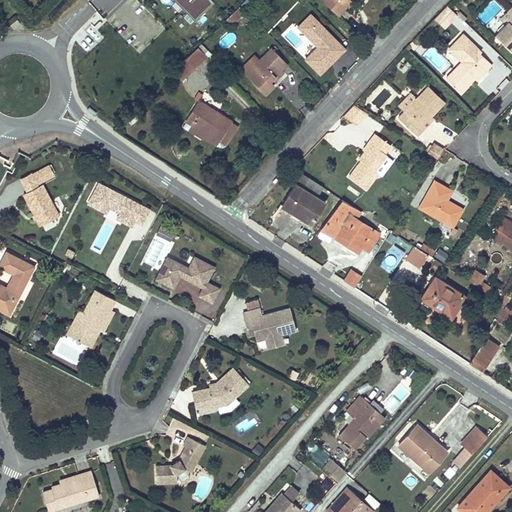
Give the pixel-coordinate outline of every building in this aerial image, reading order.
[(176,0),(196,19),(214,0),(213,0),(176,0)] [(257,0),(245,0),(241,4),(247,11),(257,0)] [(347,0),(321,0),(338,15),(350,3),(347,0)] [(457,15),(448,6),(436,19),(445,28),(457,15)] [(244,13),(238,7),(226,19),(231,25),(244,13)] [(311,12),(297,26),(317,47),(304,59),(321,76),(347,49),(311,12)] [(511,17),(495,35),(511,51),(511,50),(511,17)] [(461,63),(469,54),(473,58),(479,52),(461,36),(448,50),(461,63)] [(208,53),(200,44),(197,47),(206,55),(208,53)] [(206,55),(197,47),(177,66),(183,72),(190,65),(193,68),(204,57),(206,59),(208,57),(206,55)] [(288,64),(277,53),(271,47),(259,60),(264,65),(265,66),(267,68),(261,73),(260,72),(251,80),(265,94),(273,87),(273,83),(271,81),(282,70),(288,64)] [(485,71),(492,64),(479,52),(473,58),(469,54),(461,63),(446,78),(461,92),(474,79),(483,69),(485,71)] [(264,65),(260,60),(246,74),(251,80),(260,72),(261,73),(267,68),(265,66),(264,65)] [(483,69),(474,79),(476,81),(485,71),(483,69)] [(282,70),(271,81),(273,83),(284,72),(282,70)] [(445,102),(428,86),(417,98),(409,106),(404,111),(398,117),(417,136),(425,128),(423,125),(429,118),(445,102)] [(417,98),(411,92),(399,106),(404,111),(409,106),(417,98)] [(238,125),(216,111),(215,114),(212,112),(214,110),(198,100),(186,120),(186,121),(219,142),(223,135),(230,139),(238,125)] [(354,103),(343,115),(358,125),(369,114),(354,103)] [(432,120),(429,118),(423,125),(425,128),(432,120)] [(219,142),(186,121),(183,126),(202,139),(203,137),(217,145),(219,142)] [(392,146),(375,133),(355,160),(357,162),(346,177),(367,193),(380,175),(376,172),(389,155),(386,153),(392,146)] [(230,139),(223,135),(219,142),(225,146),(230,139)] [(444,149),(433,142),(431,145),(442,152),(444,149)] [(442,152),(431,145),(428,151),(438,158),(442,152)] [(323,187),(302,173),(295,183),(317,197),(323,187)] [(452,190),(434,180),(419,207),(444,221),(447,215),(456,220),(463,208),(447,199),(444,198),(445,196),(448,197),(452,190)] [(141,222),(148,208),(96,182),(85,202),(131,226),(135,219),(141,222)] [(317,197),(295,183),(282,205),(311,223),(325,202),(317,197)] [(38,226),(56,216),(40,187),(22,197),(38,226)] [(337,225),(350,205),(342,200),(320,228),(332,236),(338,226),(337,225)] [(361,212),(350,205),(337,225),(338,226),(332,236),(336,238),(350,215),(356,219),(361,212)] [(356,219),(350,215),(336,238),(358,252),(361,247),(368,251),(379,233),(356,219)] [(456,220),(447,215),(444,221),(453,226),(456,220)] [(511,224),(511,222),(501,215),(499,218),(511,226),(511,224)] [(407,220),(402,217),(393,231),(398,234),(407,220)] [(511,226),(499,218),(489,234),(511,249),(511,226)] [(400,236),(392,243),(402,254),(410,247),(400,236)] [(420,268),(428,254),(414,245),(406,258),(420,268)] [(451,257),(439,249),(435,255),(447,263),(451,257)] [(0,308),(9,314),(34,266),(6,251),(0,263),(0,266),(13,274),(7,287),(0,283),(0,308)] [(212,302),(219,288),(206,282),(214,267),(195,257),(189,268),(168,257),(156,278),(174,287),(180,275),(203,287),(199,295),(212,302)] [(484,275),(472,267),(465,278),(478,286),(484,275)] [(351,268),(344,279),(355,286),(362,275),(351,268)] [(489,285),(492,279),(487,276),(484,282),(489,285)] [(465,296),(435,277),(423,296),(435,304),(434,305),(441,309),(441,308),(453,316),(465,296)] [(100,329),(110,309),(115,300),(95,289),(84,312),(71,337),(85,344),(94,326),(100,329)] [(510,298),(505,294),(502,299),(507,303),(510,298)] [(503,308),(496,304),(491,312),(498,316),(499,314),(503,308)] [(511,312),(511,308),(506,304),(499,315),(503,317),(507,320),(511,312)] [(294,321),(290,307),(262,315),(260,308),(243,312),(247,328),(256,325),(257,330),(254,331),(255,334),(256,341),(265,338),(266,342),(282,337),(281,334),(283,333),(296,330),(294,321)] [(71,337),(84,312),(79,309),(67,334),(71,337)] [(103,331),(113,311),(110,309),(100,329),(103,331)] [(257,330),(256,325),(247,328),(249,335),(255,334),(254,331),(257,330)] [(91,347),(100,329),(94,326),(85,344),(91,347)] [(34,329),(31,339),(39,341),(42,331),(34,329)] [(499,345),(486,336),(480,344),(494,353),(499,345)] [(259,350),(284,343),(282,337),(266,342),(265,338),(256,341),(259,350)] [(494,353),(480,344),(469,363),(482,372),(494,353)] [(227,403),(248,384),(233,367),(223,377),(222,382),(219,385),(217,382),(209,384),(210,388),(192,392),(196,407),(202,406),(213,403),(214,406),(227,403)] [(364,433),(376,420),(363,409),(369,402),(360,395),(346,411),(350,414),(354,418),(348,424),(339,434),(354,448),(365,436),(365,435),(364,433)] [(385,417),(369,402),(363,409),(376,420),(364,433),(365,435),(365,436),(367,437),(385,417)] [(348,424),(354,418),(350,414),(346,418),(348,424)] [(233,424),(237,433),(259,425),(255,416),(233,424)] [(429,471),(445,453),(439,447),(437,449),(422,436),(425,432),(416,424),(399,445),(411,456),(413,454),(423,463),(422,465),(429,471)] [(472,453),(488,436),(477,427),(462,444),(465,448),(472,453)] [(447,451),(425,432),(422,436),(437,449),(439,447),(445,453),(447,451)] [(191,472),(205,445),(188,436),(183,444),(186,446),(179,459),(175,462),(177,465),(173,467),(171,464),(155,466),(156,483),(177,482),(176,473),(185,468),(191,472)] [(305,453),(314,443),(311,440),(301,450),(305,453)] [(460,467),(472,453),(465,448),(453,461),(460,467)] [(423,463),(413,454),(411,456),(422,465),(423,463)] [(343,470),(330,458),(322,468),(335,479),(343,470)] [(241,477),(247,471),(243,468),(238,474),(241,477)] [(99,495),(91,470),(77,475),(78,477),(61,483),(51,486),(52,488),(42,491),(49,511),(69,505),(87,499),(99,495)] [(485,511),(494,503),(490,499),(505,483),(490,470),(458,507),(463,511),(485,511)] [(61,483),(78,477),(77,475),(60,480),(61,483)] [(293,500),(300,492),(290,483),(284,492),(293,500)] [(499,500),(510,487),(505,483),(490,499),(494,503),(497,499),(499,500)] [(328,511),(361,511),(367,506),(346,487),(326,510),(328,511)] [(278,509),(287,497),(282,493),(264,511),(271,511),(276,507),(278,509)] [(365,500),(376,508),(380,503),(370,494),(365,500)] [(283,511),(293,502),(287,497),(278,509),(276,507),(271,511),(283,511)] [(283,511),(298,511),(301,509),(293,502),(283,511)]
